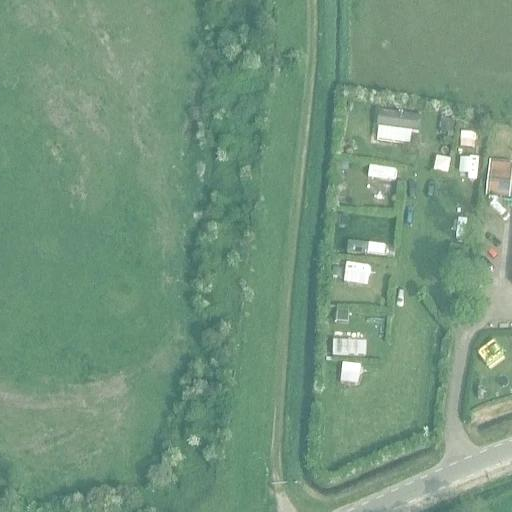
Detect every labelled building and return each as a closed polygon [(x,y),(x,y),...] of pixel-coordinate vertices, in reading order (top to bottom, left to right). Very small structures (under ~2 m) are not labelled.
[(376,128),(419,134),(421,118),(378,112),(376,128)] [(437,146),(436,161),(452,162),(453,147),(437,146)] [(370,168),(398,168),(398,155),(370,155),(370,168)] [(486,197),(509,199),(511,167),(511,163),(489,161),(486,197)] [(355,244),(386,243),(386,231),(355,232),(355,244)] [(348,265),(382,265),(382,247),(347,248),(348,265)] [(356,339),(357,319),(337,318),(336,338),(356,339)]
